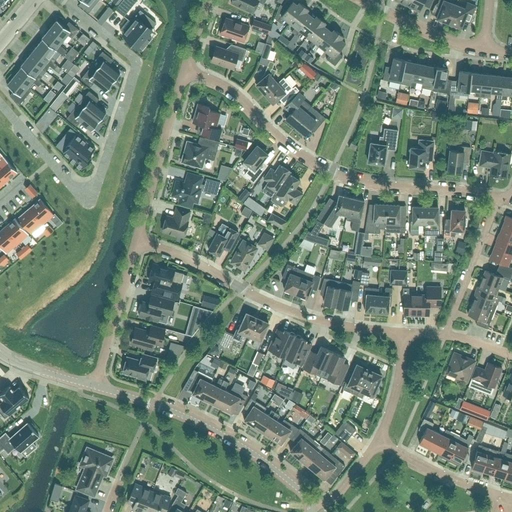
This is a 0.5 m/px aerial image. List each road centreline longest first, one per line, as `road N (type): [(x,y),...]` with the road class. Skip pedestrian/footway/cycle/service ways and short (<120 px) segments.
road 1 (residential): [(0,103),(70,182),(86,187),(98,176),(137,59),(62,0)]
road 2 (residential): [(498,197),(381,186),(330,172),(185,66)]
road 3 (residential): [(402,331),(301,315),(136,240)]
road 4 (residential): [(309,505),(225,436),(94,385)]
road 5 (residential): [(136,240),(185,66)]
road 6 (residential): [(94,385),(136,240)]
road 7 (residential): [(444,334),(498,197)]
road 8 (residential): [(376,441),(506,497)]
road 9 (residential): [(365,0),(484,48)]
